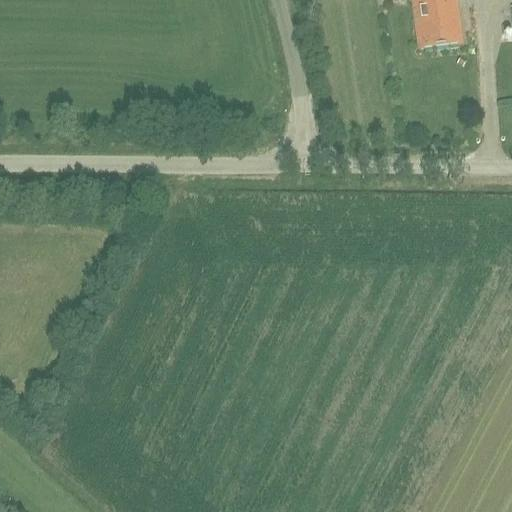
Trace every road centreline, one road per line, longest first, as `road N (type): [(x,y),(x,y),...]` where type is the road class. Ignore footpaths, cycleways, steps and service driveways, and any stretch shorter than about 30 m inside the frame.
road 1 (unclassified): [(0,171),(311,165)]
road 2 (unclassified): [(511,166),(311,165)]
road 3 (unclassified): [(311,165),(275,0)]
